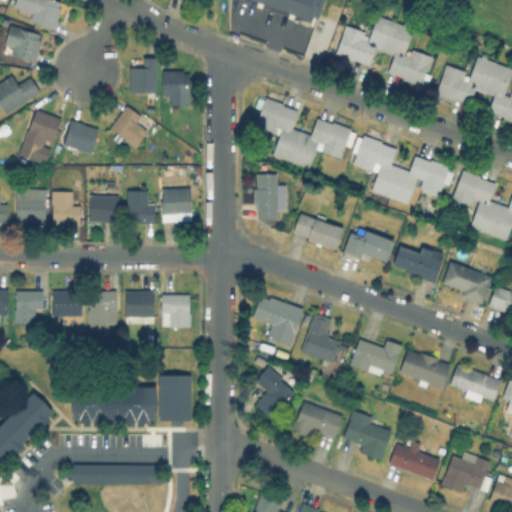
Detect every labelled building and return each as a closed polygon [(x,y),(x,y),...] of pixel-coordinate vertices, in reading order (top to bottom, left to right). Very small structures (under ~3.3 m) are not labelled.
[(61,8),(55,31),(30,27),(35,13),(11,5),(12,0),(54,0),(60,2),(58,7),(61,8)] [(325,0),(318,24),(247,0),(325,0)] [(394,61),(377,54),(370,70),(338,57),(351,26),(357,29),(364,12),(415,34),(410,47),(435,58),(424,86),(390,71),(394,61)] [(42,38),(36,59),(3,51),(11,23),(22,26),(21,27),(40,32),(39,38),(42,38)] [(496,99),(478,92),(471,110),(439,97),(450,71),(469,79),(478,57),(511,70),(511,81),(510,86),(511,86),(511,118),(491,110),(496,99)] [(157,59),(156,93),(130,93),(130,68),(143,68),(143,59),(157,59)] [(190,73),(190,93),(191,93),(191,105),(179,105),(174,105),(170,105),(170,96),(162,96),(163,70),(184,71),(184,73),(190,73)] [(0,80),(12,73),(18,83),(30,75),(40,90),(6,112),(1,105),(0,105),(0,80)] [(280,136),(254,125),(266,97),(300,112),(294,127),(311,134),(319,116),(350,130),(340,155),(320,146),(311,166),(274,150),(280,136)] [(148,129),(135,146),(125,138),(125,137),(110,126),(127,104),(141,115),(137,121),(148,129)] [(62,119),(53,143),(45,140),(43,147),(23,140),(27,130),(28,130),(36,109),(62,119)] [(99,128),(91,153),(64,145),(71,120),(83,123),(82,124),(99,128)] [(451,168),(447,183),(440,181),(436,192),(411,184),(405,201),(370,189),(376,170),(351,162),(355,152),(349,151),(355,135),(359,136),(361,133),(380,139),(379,142),(394,148),(389,163),(408,170),(413,155),(427,160),(428,157),(447,164),(446,166),(451,168)] [(471,225),(479,205),(452,194),(463,168),(498,182),(492,198),(510,205),(511,200),(511,225),(507,239),(471,225)] [(283,192),(283,201),(277,201),(277,217),(257,217),(257,200),(255,200),(255,187),(257,187),(257,172),(277,172),(277,191),(283,192)] [(155,194),(155,221),(128,221),(128,202),(127,202),(127,188),(148,189),(148,193),(155,194)] [(175,214),(163,215),(162,188),(191,188),(192,213),(175,214)] [(73,190),(73,204),(80,204),(80,222),(53,221),(53,203),(52,203),(52,190),(73,190)] [(119,194),(117,221),(105,220),(105,219),(89,219),(90,193),(119,194)] [(46,195),(46,221),(33,221),(17,221),(17,194),(46,195)] [(343,227),(335,249),(307,238),(308,236),(294,230),(300,212),(343,227)] [(366,231),(396,241),(389,262),(364,253),(362,259),(344,253),(351,233),(364,237),(366,231)] [(398,245),(420,253),(421,247),(437,252),(436,258),(442,260),(435,282),(406,272),(408,270),(393,266),(398,245)] [(492,276),(483,302),(462,295),(464,289),(443,281),(451,261),(492,276)] [(511,290),(511,313),(488,305),(496,285),(511,290)] [(0,289),(8,289),(9,316),(0,316),(0,289)] [(109,307),(110,321),(89,321),(89,308),(89,289),(117,289),(117,306),(109,307)] [(154,289),(154,315),(126,315),(126,289),(142,289),(154,289)] [(42,291),(42,309),(35,309),(35,323),(15,323),(15,290),(42,291)] [(81,290),(82,316),(53,316),(52,291),(69,291),(69,290),(81,290)] [(190,293),(190,312),(191,312),(190,325),(170,325),(170,312),(171,311),(171,310),(162,310),(162,293),(190,293)] [(260,296),(269,300),(270,297),(303,309),(290,346),(267,338),(272,324),(252,318),(260,296)] [(339,345),(333,361),(301,350),(315,312),(332,318),(328,331),(330,332),(329,336),(340,340),(338,345),(339,345)] [(359,339),(384,348),(387,340),(403,346),(392,374),(380,370),(379,374),(368,370),(368,372),(350,365),(359,339)] [(408,348),(422,353),(423,351),(439,357),(438,359),(451,364),(443,386),(429,381),(427,386),(418,383),(420,378),(400,370),(408,348)] [(267,362),(264,366),(255,361),(257,356),(267,362)] [(502,379),(494,399),(450,383),(458,363),(502,379)] [(293,391),(271,418),(255,404),(266,390),(255,380),(267,365),(282,377),(280,380),(293,391)] [(157,384),(157,372),(188,372),(188,417),(157,417),(157,415),(157,384)] [(511,438),(509,437),(511,429),(511,423),(508,422),(510,415),(505,414),(510,401),(503,399),(509,381),(511,382),(511,438)] [(157,415),(147,415),(147,419),(135,420),(135,416),(132,416),(132,420),(121,420),(121,416),(101,416),(101,420),(91,420),(91,416),(88,416),(88,419),(77,420),(77,416),(69,416),(68,385),(157,384),(157,415)] [(0,421),(31,390),(49,408),(44,413),(47,416),(39,425),(36,422),(18,440),(21,442),(12,451),(10,448),(0,458),(0,421)] [(370,396),(367,402),(358,399),(360,392),(370,396)] [(341,415),(334,437),(309,427),(307,435),(290,429),(294,419),(296,419),(302,401),(341,415)] [(385,451),(381,460),(359,452),(362,445),(343,437),(350,418),(349,418),(352,409),(372,416),(370,422),(391,430),(384,451),(385,451)] [(421,443),(418,451),(440,459),(432,480),(389,463),(396,443),(410,448),(412,441),(421,443)] [(463,451),(491,460),(481,488),(466,485),(463,492),(441,484),(451,455),(461,458),(463,451)] [(70,462),(158,461),(159,480),(70,480),(70,475),(62,475),(62,464),(70,463),(70,462)] [(511,484),(511,508),(489,500),(497,479),(511,484)] [(283,511),(252,511),(263,483),(284,493),(278,510),(283,511)] [(320,511),(298,511),(302,503),(319,509),(318,511),(320,511)]
